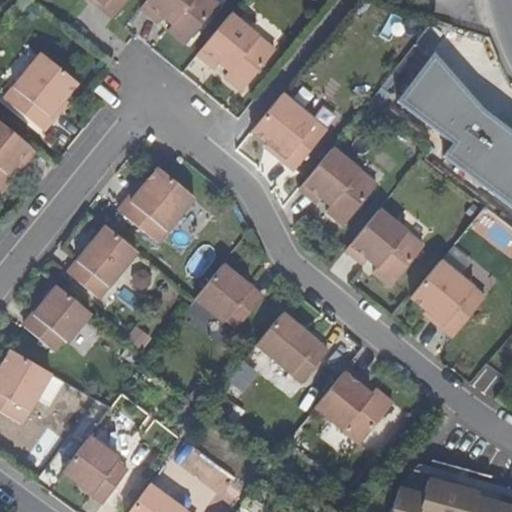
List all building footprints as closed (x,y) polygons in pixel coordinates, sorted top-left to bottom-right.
[(92,0),(90,3),(111,20),(127,0),(92,0)] [(216,7),(207,0),(146,0),(138,10),(156,24),(161,19),(170,26),(166,32),(184,46),(216,7)] [(273,52),(227,15),(195,55),(213,70),(218,64),(227,72),(223,77),(241,92),(273,52)] [(433,53),(398,99),(454,141),(445,155),(511,205),(511,133),(479,109),(433,53)] [(62,101),(75,85),(39,57),(3,102),(41,133),(59,112),(56,109),(62,101)] [(279,95),(249,132),(265,145),(273,151),(270,154),(292,171),(324,131),(279,95)] [(65,104),(62,101),(56,109),(59,112),(65,104)] [(0,126),(0,193),(11,180),(5,176),(13,167),(18,171),(33,153),(0,126)] [(265,145),(263,148),(270,154),(273,151),(265,145)] [(375,184),(330,148),(297,189),(315,203),(319,198),(328,205),(324,211),(342,225),(375,184)] [(133,191),(116,212),(156,244),(192,199),(156,170),(143,186),(137,194),(133,191)] [(133,191),(137,194),(143,186),(140,183),(133,191)] [(421,247),(375,210),(344,250),(362,264),(366,259),(376,266),(371,272),(389,286),(421,247)] [(456,245),(444,260),(488,294),(511,262),(511,261),(498,251),(509,236),(484,217),(472,232),(487,244),(475,260),(456,245)] [(104,228),(66,274),(97,300),(135,253),(104,228)] [(437,260),(408,297),(424,310),(432,316),(429,319),(451,337),(483,297),(437,260)] [(259,298),(220,267),(193,301),(221,324),(223,321),(234,330),(259,298)] [(89,315),(56,287),(23,328),(54,353),(63,342),(65,344),(89,315)] [(424,310),(421,313),(429,319),(432,316),(424,310)] [(279,315),(252,347),(299,384),(325,352),(279,315)] [(49,374),(10,352),(0,368),(0,413),(19,424),(49,374)] [(243,360),(225,384),(241,397),(259,373),(243,360)] [(312,408),(358,444),(389,406),(371,391),(367,396),(357,389),(362,383),(344,369),(312,408)] [(62,473),(103,503),(125,472),(113,463),(115,461),(86,439),(62,473)] [(511,511),(511,490),(414,464),(394,488),(387,511),(511,511)] [(186,511),(148,484),(127,511),(186,511)]
